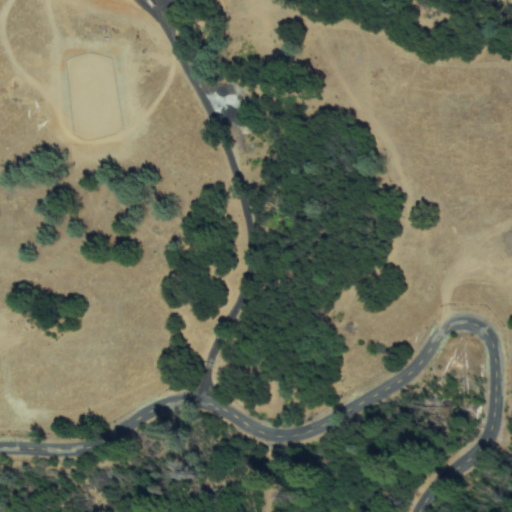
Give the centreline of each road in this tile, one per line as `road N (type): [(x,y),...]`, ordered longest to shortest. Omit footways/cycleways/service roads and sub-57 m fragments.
road 1 (residential): [(417,511),(488,430),(495,354),(484,329),(469,322),(445,330),(397,382),(295,432),(276,432),(193,397),(157,406),(87,443),(0,444)]
road 2 (residential): [(205,399),(214,357),(251,289),(256,235),(234,149),(155,0)]
